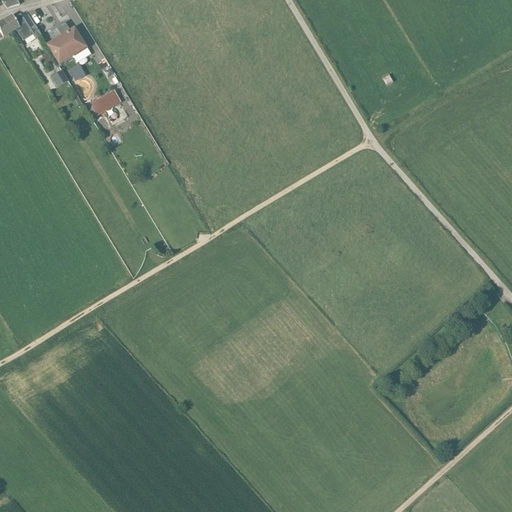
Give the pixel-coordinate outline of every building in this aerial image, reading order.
[(21,15),(13,19),(20,30),(17,31),(26,46),(36,40),(21,15)] [(13,19),(0,27),(0,32),(4,39),(17,31),(20,30),(13,19)] [(57,31),(62,39),(70,34),(65,25),(57,31)] [(86,51),(74,32),(70,34),(62,39),(49,47),(62,67),(86,51)] [(69,70),(74,82),(85,77),(79,65),(69,70)] [(51,77),(58,88),(68,81),(62,70),(51,77)] [(124,109),(115,93),(87,108),(97,125),(124,109)]
